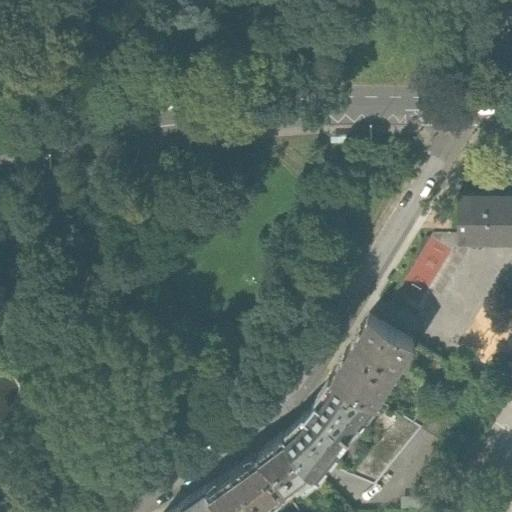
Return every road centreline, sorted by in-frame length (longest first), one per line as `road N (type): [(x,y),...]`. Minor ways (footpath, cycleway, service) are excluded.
road 1 (residential): [(99,511),(196,468),(266,418),(310,371),(447,142),(449,100)]
road 2 (primary): [(0,127),(258,104),(449,100)]
